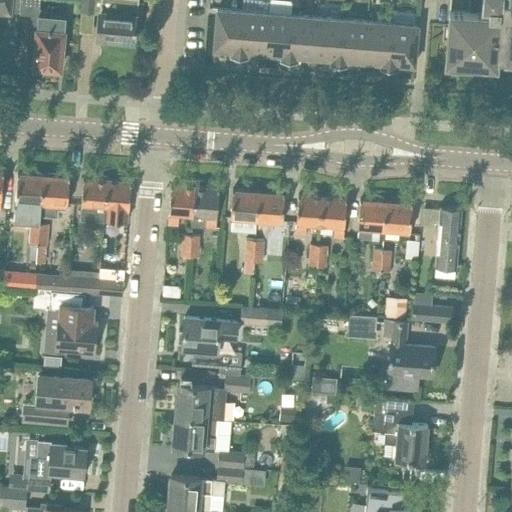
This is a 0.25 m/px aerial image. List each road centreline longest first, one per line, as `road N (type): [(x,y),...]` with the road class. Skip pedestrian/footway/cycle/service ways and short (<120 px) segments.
road 1 (residential): [(123,511),(153,135)]
road 2 (residential): [(463,511),(491,162)]
road 3 (tertiary): [(0,123),(153,135)]
road 4 (tertiary): [(432,156),(357,135),(294,146)]
road 5 (tertiary): [(294,146),(355,159),(432,156)]
road 6 (tertiary): [(158,135),(294,146)]
road 7 (residential): [(158,135),(171,0)]
